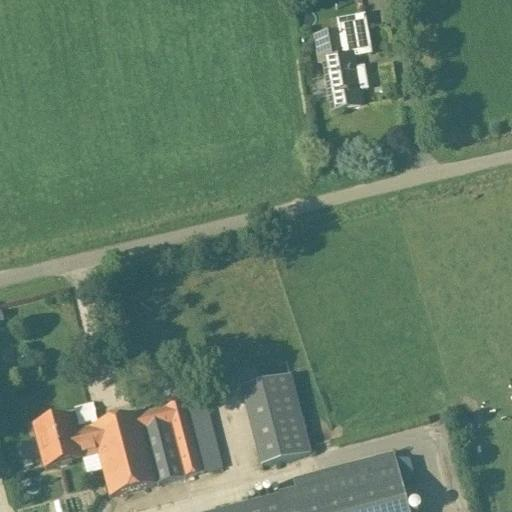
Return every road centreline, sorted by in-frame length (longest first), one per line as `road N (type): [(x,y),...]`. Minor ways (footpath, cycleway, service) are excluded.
road 1 (unclassified): [(0,277),(511,159)]
road 2 (unknown): [(432,177),(374,0)]
road 3 (unknown): [(222,511),(392,462)]
road 4 (unknown): [(81,258),(124,406)]
